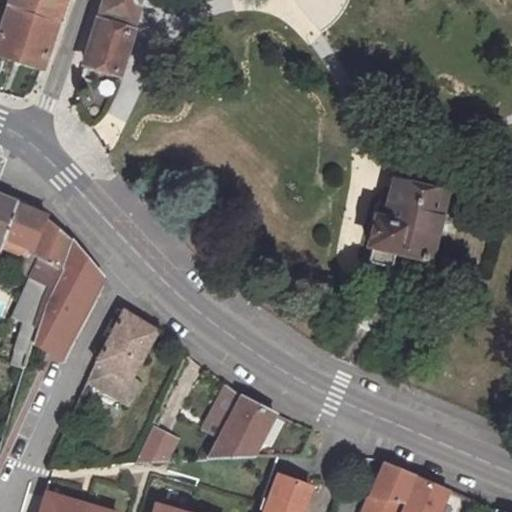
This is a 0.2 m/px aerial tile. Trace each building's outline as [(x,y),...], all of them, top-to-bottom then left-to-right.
[(0,48),(42,62),(63,0),(9,0),(0,29),(0,48)] [(103,0),(84,63),(117,73),(138,0),(103,0)] [(443,193),(391,180),(380,218),(373,217),(366,245),(371,247),(372,249),(370,252),(369,257),(370,260),(372,262),(384,265),(389,265),(390,264),(392,260),(394,252),(415,256),(415,258),(422,259),(427,258),(434,231),(452,235),(447,258),(481,266),(490,233),(436,220),(443,193)] [(506,194),(495,191),(493,202),(503,204),(506,194)] [(31,255),(47,221),(44,219),(45,217),(12,203),(0,198),(0,245),(27,256),(28,253),(31,255)] [(22,321),(34,326),(40,307),(70,242),(58,231),(47,221),(31,255),(37,258),(29,277),(11,316),(22,321)] [(40,307),(34,326),(28,344),(55,357),(100,278),(70,242),(40,307)] [(16,270),(22,274),(26,267),(31,255),(28,253),(27,256),(0,245),(0,250),(21,259),(16,270)] [(26,267),(22,274),(29,277),(37,258),(31,255),(26,267)] [(364,309),(356,306),(350,321),(355,323),(354,325),(357,327),(364,309)] [(122,312),(96,359),(86,381),(92,384),(125,403),(132,392),(123,387),(128,379),(154,332),(122,312)] [(14,348),(26,353),(28,344),(34,326),(22,321),(14,348)] [(137,384),(128,379),(123,387),(132,392),(137,384)] [(92,384),(86,381),(83,386),(90,389),(92,384)] [(218,437),(206,460),(249,458),(271,414),(258,407),(239,398),(225,387),(207,420),(216,424),(223,428),(218,437)] [(210,434),(218,437),(223,428),(216,424),(210,434)] [(150,427),(132,463),(163,462),(174,440),(150,427)] [(412,475),(383,463),(367,497),(366,498),(360,511),(396,511),(398,509),(412,475)] [(436,511),(446,489),(412,475),(398,509),(403,511),(436,511)] [(264,510),(262,511),(298,511),(307,488),(276,476),(266,501),(261,499),(258,508),(264,510)] [(104,511),(45,494),(39,511),(104,511)]
